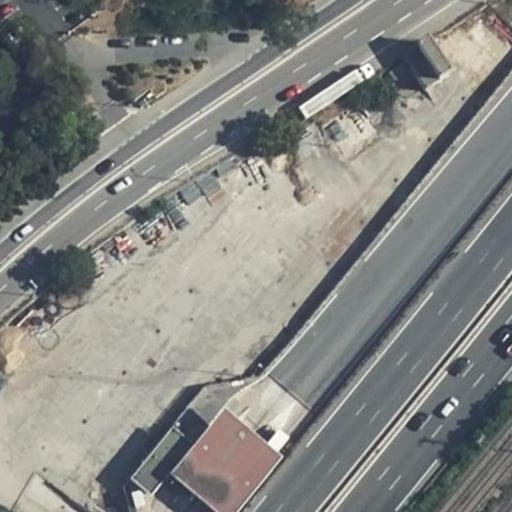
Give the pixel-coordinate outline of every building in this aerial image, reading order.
[(511,67),(511,40),(481,14),(466,33),(510,70),(511,67)] [(449,76),(427,43),(405,55),(427,91),(449,76)] [(209,504),(219,511),(233,511),(280,456),(261,441),(222,409),(172,472),(209,504)] [(131,483),(143,492),(184,443),(172,433),(131,483)] [(190,448),(184,443),(143,492),(148,497),(190,448)]
